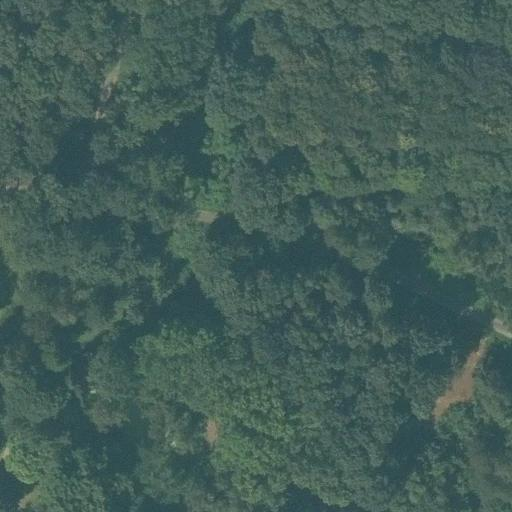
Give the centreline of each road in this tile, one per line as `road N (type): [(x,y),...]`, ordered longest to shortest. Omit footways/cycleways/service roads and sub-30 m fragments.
road 1 (unclassified): [(0,186),(331,251),(511,333)]
road 2 (unclassified): [(130,0),(76,74),(0,120)]
